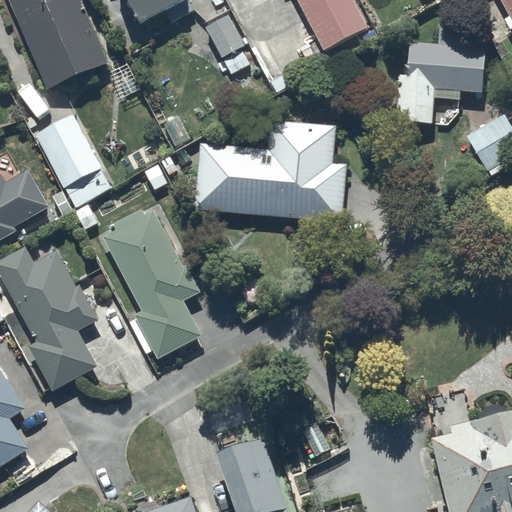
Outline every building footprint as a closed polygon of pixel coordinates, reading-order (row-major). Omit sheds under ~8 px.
[(82,0),(11,0),(48,88),(109,62),(82,0)] [(189,0),(130,0),(142,21),(164,9),(171,21),(194,9),(189,0)] [(354,0),(297,0),(323,49),(368,26),(354,0)] [(511,0),(502,0),(510,15),(505,18),(511,28),(511,27),(511,0)] [(229,14),(206,25),(221,59),(224,57),(232,73),(251,62),(243,46),(245,45),(229,14)] [(407,73),(399,72),(396,118),(433,121),(435,86),(485,90),(488,45),(470,43),(471,19),(441,17),(439,42),(409,41),(407,73)] [(72,111),(35,131),(76,206),(113,186),(72,111)] [(511,125),(505,113),(467,135),(487,168),(495,164),(496,167),(511,157),(511,125)] [(269,148),(201,141),(194,208),(343,219),(346,164),(333,163),(337,126),(272,120),(269,148)] [(0,168),(0,239),(17,230),(15,225),(48,205),(29,170),(7,181),(0,168)] [(134,313),(159,357),(203,334),(184,299),(202,289),(186,262),(184,264),(153,210),(145,214),(141,207),(109,225),(112,230),(103,235),(142,309),(134,313)] [(24,245),(0,259),(0,272),(36,341),(29,345),(52,391),(98,365),(79,329),(99,319),(80,283),(77,285),(57,249),(34,262),(24,245)] [(0,465),(28,447),(11,417),(26,407),(0,367),(0,465)] [(453,432),(433,438),(449,511),(511,511),(511,410),(451,426),(453,432)] [(196,511),(190,495),(144,511),(290,511),(262,435),(217,450),(238,511),(196,511)] [(45,463),(36,450),(11,467),(20,479),(45,463)] [(53,511),(40,499),(28,511),(53,511)]
